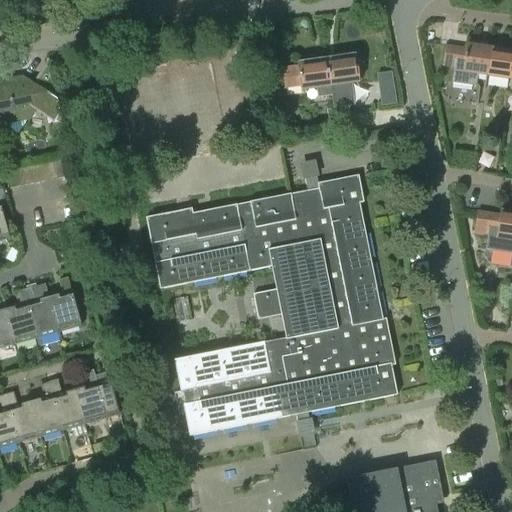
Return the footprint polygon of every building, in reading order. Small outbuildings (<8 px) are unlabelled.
[(477,75),(486,77),(491,49),(467,45),(466,50),(445,47),(442,67),(453,69),(451,85),(469,88),(475,84),(477,75)] [(486,77),(510,80),(511,65),(511,52),(491,49),(486,77)] [(331,87),(335,110),(349,108),(355,107),(355,101),(358,101),(356,83),(359,83),(355,56),(327,60),(331,87)] [(62,125),(49,60),(48,61),(52,81),(41,83),(36,90),(21,80),(0,84),(0,123),(17,135),(36,107),(49,115),(58,113),(61,125),(62,125)] [(335,110),(331,87),(327,60),(298,64),(298,68),(282,70),(284,89),(301,87),(301,91),(316,89),(317,99),(331,97),(333,110),(335,110)] [(398,99),(383,101),(384,107),(399,105),(398,99)] [(327,111),(328,122),(351,119),(349,108),(335,110),(333,110),(327,111)] [(351,119),(328,122),(330,133),(352,130),(351,119)] [(263,136),(265,146),(280,143),(278,134),(263,136)] [(105,150),(96,152),(100,175),(110,173),(105,150)] [(63,156),(50,159),(55,180),(67,177),(63,156)] [(21,187),(17,165),(4,168),(8,190),(21,187)] [(192,210),(146,219),(160,291),(251,273),(251,272),(278,267),(282,290),(253,296),(258,322),(287,316),(292,339),(265,344),(265,343),(174,361),(181,394),(183,393),(185,405),(183,406),(189,438),(296,417),(303,451),(315,449),(308,414),(397,397),(391,367),(395,366),(386,320),(383,321),(360,204),(364,204),(358,177),(318,185),(316,178),(304,181),(307,192),(193,215),(192,210)] [(0,241),(9,239),(0,209),(7,207),(3,191),(0,191),(0,241)] [(477,213),(474,233),(487,235),(484,253),(511,257),(511,213),(500,211),(500,216),(477,213)] [(62,295),(48,299),(58,333),(81,327),(67,279),(58,282),(62,295)] [(44,285),(24,291),(36,339),(58,333),(48,299),(44,285)] [(18,307),(4,311),(15,345),(36,339),(24,291),(14,294),(18,307)] [(0,349),(15,345),(4,311),(0,312),(0,349)] [(87,388),(74,392),(84,425),(119,416),(110,382),(97,385),(93,372),(84,374),(87,388)] [(57,381),(49,384),(63,431),(84,425),(74,392),(61,395),(57,381)] [(44,400),(30,404),(40,438),(63,431),(49,384),(40,386),(44,400)] [(13,394),(5,396),(20,443),(40,438),(30,404),(17,407),(13,394)] [(0,411),(0,412),(0,411),(0,448),(20,443),(5,396),(0,397),(0,411)] [(102,446),(92,449),(94,458),(105,455),(102,446)] [(347,489),(352,511),(437,511),(434,498),(442,496),(441,489),(435,462),(346,480),(347,489)]
